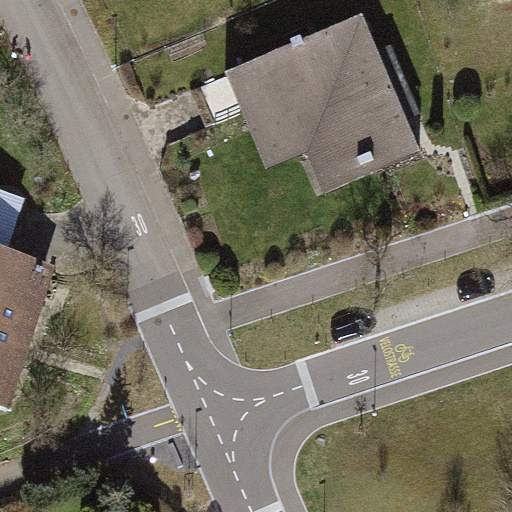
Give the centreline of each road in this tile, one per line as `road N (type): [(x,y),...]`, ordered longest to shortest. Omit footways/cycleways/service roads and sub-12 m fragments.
road 1 (residential): [(208,413),(46,0)]
road 2 (residential): [(511,316),(208,413)]
